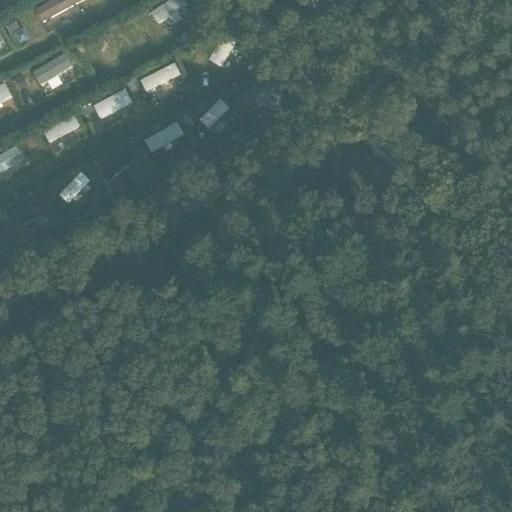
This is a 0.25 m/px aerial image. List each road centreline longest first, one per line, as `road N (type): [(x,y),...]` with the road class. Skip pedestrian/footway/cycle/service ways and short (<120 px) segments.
road 1 (track): [(359,125),(0,310)]
road 2 (unknown): [(219,81),(0,206)]
road 3 (track): [(359,125),(511,282)]
road 4 (track): [(239,0),(359,125)]
